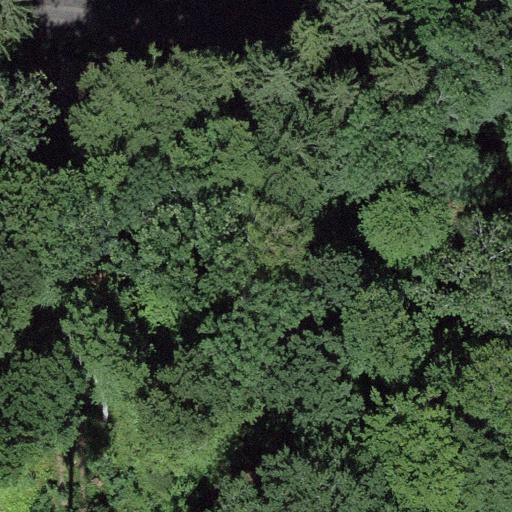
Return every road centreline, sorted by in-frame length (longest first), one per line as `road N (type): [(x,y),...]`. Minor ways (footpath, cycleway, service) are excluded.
road 1 (track): [(181,1),(122,204),(0,334)]
road 2 (unclassified): [(159,0),(511,26)]
